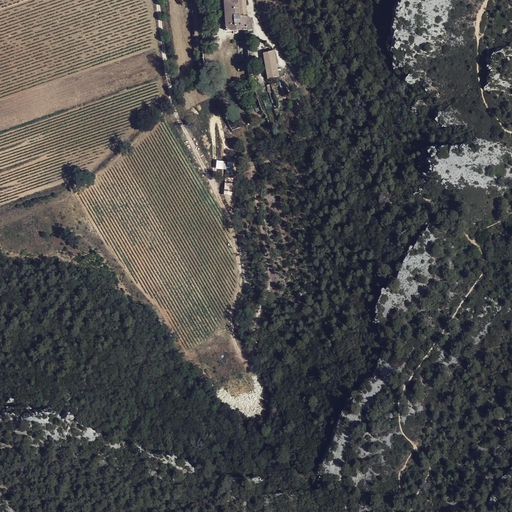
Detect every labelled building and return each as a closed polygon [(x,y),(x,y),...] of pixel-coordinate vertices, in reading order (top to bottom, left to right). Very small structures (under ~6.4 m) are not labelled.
[(246,29),(245,0),(222,0),(223,12),(221,13),(221,18),(224,18),(225,31),(246,30),(246,29)] [(274,50),(262,53),(267,79),(279,76),(274,50)] [(271,84),(267,85),(270,100),(275,98),(271,84)] [(143,148),(87,188),(90,192),(145,151),(151,146),(147,143),(143,148)] [(158,148),(153,150),(152,147),(148,149),(157,169),(166,165),(158,148)] [(175,162),(167,165),(169,169),(173,168),(195,218),(199,217),(175,162)] [(139,169),(134,171),(141,191),(149,189),(143,170),(140,170),(139,169)] [(87,188),(80,193),(83,197),(90,192),(87,188)]
